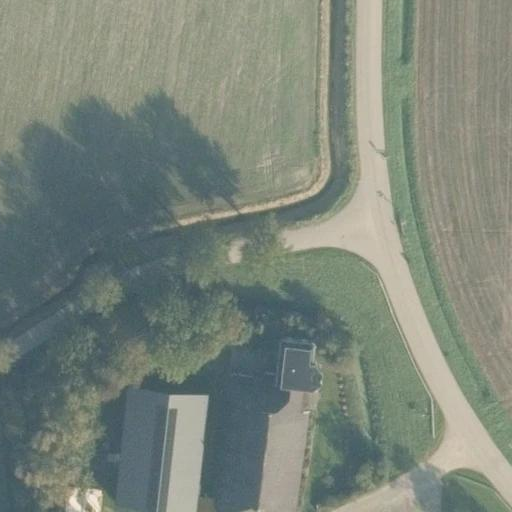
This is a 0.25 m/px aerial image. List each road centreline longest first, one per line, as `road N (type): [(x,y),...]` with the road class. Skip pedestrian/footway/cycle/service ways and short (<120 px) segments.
road 1 (tertiary): [(0,358),(152,270),(382,216)]
road 2 (tertiary): [(511,482),(455,410),(427,356),(382,216)]
road 3 (tertiary): [(382,216),(370,0)]
